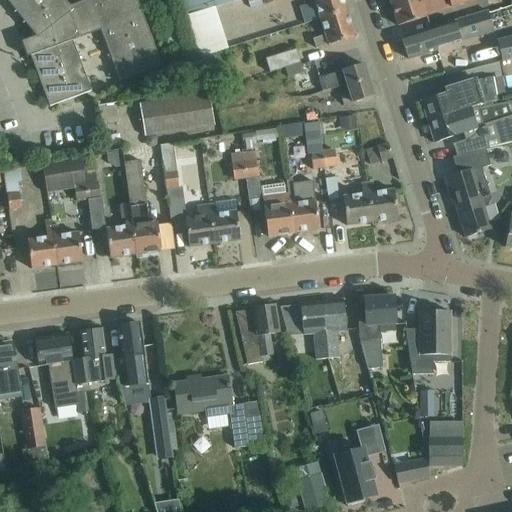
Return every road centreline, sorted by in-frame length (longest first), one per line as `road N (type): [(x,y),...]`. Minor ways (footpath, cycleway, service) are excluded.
road 1 (residential): [(0,312),(373,263),(448,270)]
road 2 (residential): [(365,0),(448,270)]
road 3 (residential): [(493,278),(480,473),(458,479)]
